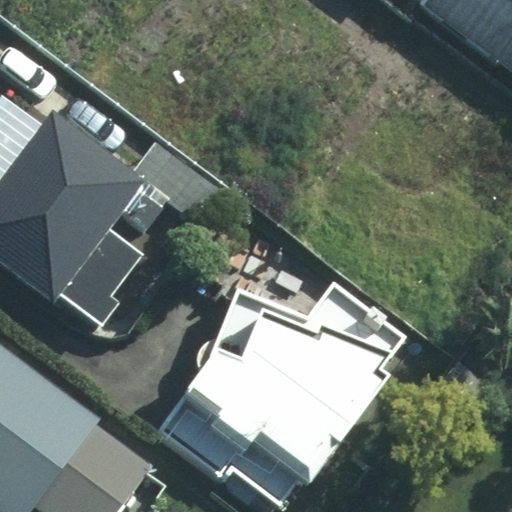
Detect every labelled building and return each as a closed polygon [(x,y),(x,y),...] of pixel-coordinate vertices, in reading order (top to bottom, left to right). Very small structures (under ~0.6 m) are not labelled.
[(377,73),(279,0),(260,0),(233,37),(213,22),(134,126),(264,223),(377,73)] [(390,0),(405,11),(412,0),(390,0)] [(511,0),(416,0),(410,10),(511,82),(511,0)] [(391,95),(456,145),(442,163),(511,216),(511,126),(420,56),(391,95)] [(130,194),(38,128),(0,181),(0,289),(40,318),(46,310),(89,341),(106,318),(97,311),(128,267),(95,243),(130,194)] [(295,341),(220,306),(155,448),(256,511),(283,511),(389,348),(319,303),(295,341)] [(0,511),(114,511),(136,483),(0,380),(0,511)]
